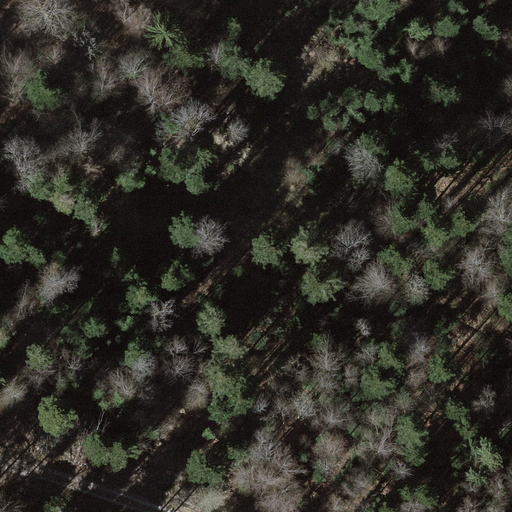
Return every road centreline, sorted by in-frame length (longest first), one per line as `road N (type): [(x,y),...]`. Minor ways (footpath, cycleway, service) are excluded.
road 1 (track): [(0,14),(146,87),(362,252),(467,313),(511,329)]
road 2 (track): [(182,511),(0,462)]
